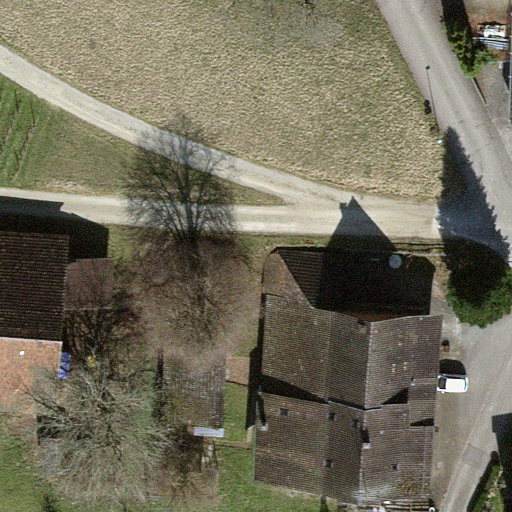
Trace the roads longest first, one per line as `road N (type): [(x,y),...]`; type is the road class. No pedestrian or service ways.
road 1 (track): [(0,191),(378,217),(511,218)]
road 2 (track): [(0,33),(126,125),(378,217)]
road 3 (unclassified): [(395,0),(511,212)]
road 4 (track): [(511,387),(461,511)]
